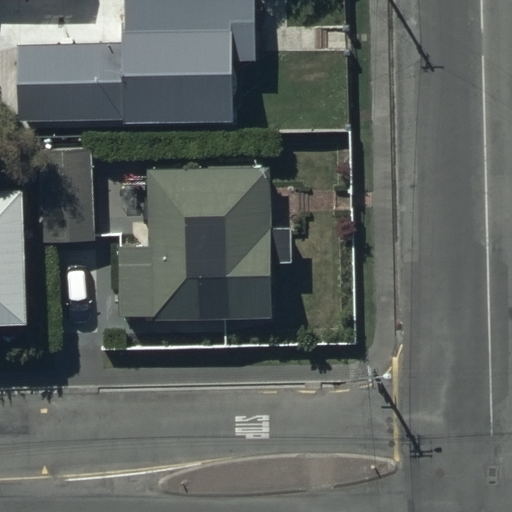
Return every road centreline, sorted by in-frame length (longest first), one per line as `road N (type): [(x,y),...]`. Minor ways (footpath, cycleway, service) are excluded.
road 1 (tertiary): [(0,482),(396,466),(493,479)]
road 2 (tertiary): [(493,479),(483,0)]
